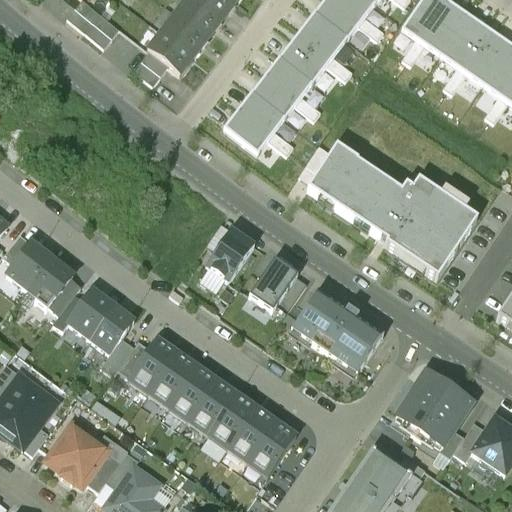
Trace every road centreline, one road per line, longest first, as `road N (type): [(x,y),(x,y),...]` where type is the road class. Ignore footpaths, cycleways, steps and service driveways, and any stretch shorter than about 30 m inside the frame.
road 1 (residential): [(0,179),(80,247),(344,438)]
road 2 (residential): [(166,146),(422,332)]
road 3 (residential): [(0,9),(166,146)]
road 4 (residential): [(166,146),(279,0)]
road 5 (residential): [(422,332),(344,438)]
